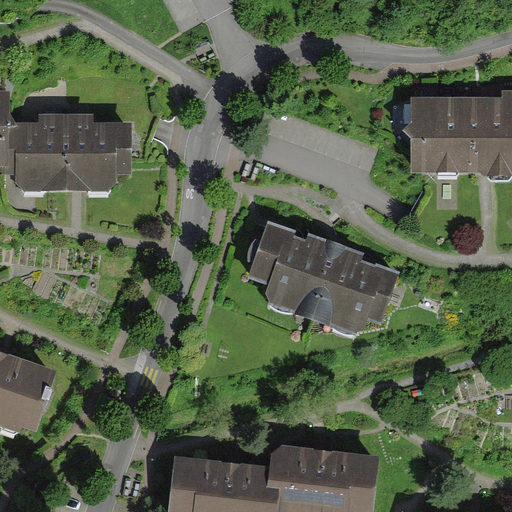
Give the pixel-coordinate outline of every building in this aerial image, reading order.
[(504,100),(413,101),(414,126),(408,132),(414,138),(414,170),(490,169),(511,169),(511,93),(504,94),(504,100)] [(32,127),(0,127),(0,155),(0,177),(10,177),(10,194),(109,195),(109,175),(126,175),(126,125),(87,125),(87,118),(32,118),(32,127)] [(296,235),(267,225),(249,276),(272,284),(266,299),(358,332),(364,315),(379,321),(396,275),(359,262),(362,255),(309,236),(306,243),(294,239),(296,235)] [(48,373),(0,356),(0,428),(26,437),(48,373)] [(271,450),(269,467),(266,485),(278,487),(274,511),(348,511),(349,511),(351,511),(375,511),(382,456),(283,444),(271,450)] [(269,467),(176,455),(168,511),(274,511),(278,487),(266,485),(269,467)]
